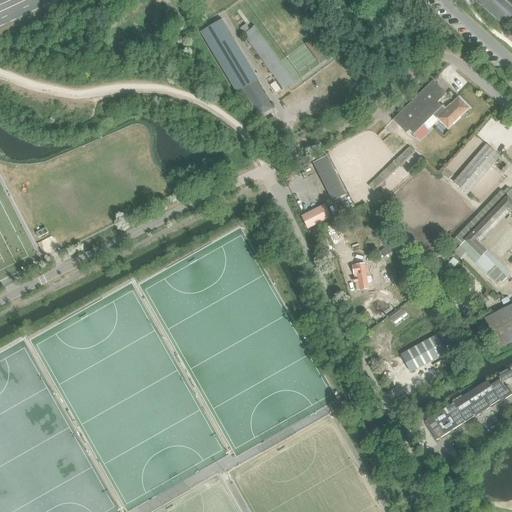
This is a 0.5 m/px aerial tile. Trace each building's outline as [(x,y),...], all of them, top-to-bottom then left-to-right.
[(511,11),(499,0),(470,0),(502,28),(511,17),(511,11)] [(242,90),(256,82),(258,81),(222,20),(200,33),(237,93),(242,90)] [(244,34),(250,30),(246,25),(240,29),(244,34)] [(284,90),(294,83),(254,27),(250,30),(244,34),(243,35),(284,90)] [(438,103),(446,94),(433,81),(393,120),(406,134),(410,130),(418,139),(432,124),(428,120),(434,115),(437,118),(438,118),(448,128),(468,108),(458,99),(452,105),(450,104),(445,109),(438,103)] [(259,117),(272,109),(256,82),(242,90),(259,117)] [(266,129),(277,122),(274,117),(263,123),(266,129)] [(390,177),(422,146),(417,140),(366,186),(376,198),(383,194),(388,199),(400,188),(390,177)] [(468,195),(501,156),(486,144),(452,182),(468,195)] [(346,195),(337,176),(327,156),(313,163),(332,202),(346,195)] [(449,180),(454,175),(445,167),(440,172),(449,180)] [(511,191),(508,188),(503,192),(501,190),(453,240),(459,247),(456,250),(463,258),(466,256),(475,264),(476,264),(497,287),(511,273),(488,250),(487,251),(477,241),(508,209),(511,213),(506,220),(511,225),(511,191)] [(301,217),(307,230),(330,219),(324,206),(301,217)] [(45,228),(36,233),(38,238),(48,233),(45,228)] [(399,279),(411,271),(392,243),(380,251),(399,279)] [(378,268),(386,264),(383,257),(376,262),(378,268)] [(454,269),(458,263),(453,258),(449,262),(448,260),(438,272),(449,283),(455,276),(454,274),(456,271),(454,269)] [(370,268),(375,268),(374,263),(369,264),(369,265),(365,265),(365,264),(353,266),(357,291),(369,289),(369,292),(373,291),(382,290),(381,283),(372,284),(370,268)] [(376,298),(370,301),(369,298),(362,301),(366,310),(373,307),(379,304),(376,298)] [(511,342),(511,304),(484,318),(500,349),(511,342)] [(406,314),(403,311),(391,320),(394,323),(406,314)] [(411,373),(447,353),(436,335),(400,355),(411,373)] [(502,383),(511,377),(511,370),(498,377),(500,379),(490,386),(487,381),(462,397),(461,395),(452,401),(454,403),(425,422),(437,440),(466,422),(465,422),(474,416),(475,417),(491,407),(490,406),(499,400),(504,398),(505,399),(511,395),(511,391),(508,386),(505,387),(502,383)]
